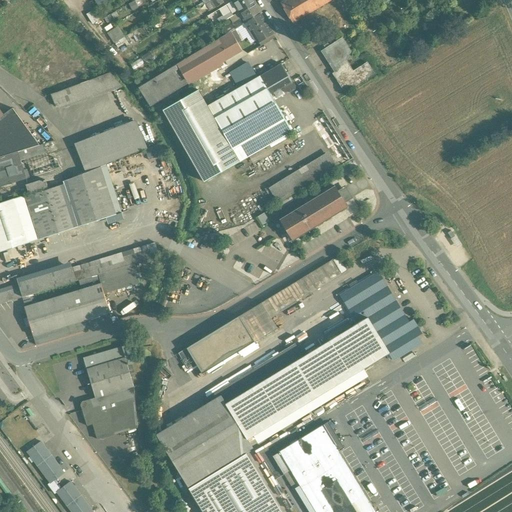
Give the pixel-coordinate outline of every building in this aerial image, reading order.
[(216,8),(211,0),(205,4),(210,12),(216,8)] [(252,0),(234,0),(233,1),(240,12),(255,3),(252,0)] [(285,0),(281,3),(293,24),(332,0),(285,0)] [(401,0),(379,0),(385,10),(402,1),(401,0)] [(235,23),(233,24),(234,27),(236,30),(246,23),(261,14),(255,3),(240,12),(243,18),(235,23)] [(227,9),(219,13),(224,22),(232,17),(227,9)] [(85,13),(91,23),(96,20),(90,10),(85,13)] [(261,14),(246,23),(248,26),(247,27),(256,41),(257,40),(259,43),(265,40),(266,42),(270,39),(269,37),(274,34),(261,14)] [(232,17),(224,22),(229,30),(234,27),(233,24),(235,23),(232,17)] [(244,44),(235,29),(231,32),(240,46),(244,44)] [(231,32),(179,64),(191,82),(223,63),(222,61),(242,50),(240,46),(231,32)] [(125,38),(115,43),(118,48),(127,42),(125,38)] [(342,40),(331,48),(328,44),(324,46),(327,51),(324,52),(338,73),(336,74),(341,83),(344,81),(349,88),(372,73),(367,65),(354,74),(345,61),(350,52),(342,40)] [(179,64),(140,88),(151,106),(191,82),(179,64)] [(282,64),(261,76),(271,94),(284,86),(287,91),(290,92),(294,89),(295,86),(282,64)] [(229,72),(239,89),(250,82),(241,66),(229,72)] [(109,73),(51,94),(55,106),(114,85),(109,73)] [(271,94),(261,76),(250,82),(239,89),(208,106),(199,90),(163,110),(205,182),(292,131),(271,94)] [(87,106),(95,127),(133,113),(125,92),(87,106)] [(0,157),(18,152),(39,145),(13,108),(4,115),(0,109),(0,157)] [(136,122),(77,148),(87,172),(146,149),(136,122)] [(39,145),(18,152),(20,160),(46,152),(43,144),(39,145)] [(18,152),(0,157),(0,186),(26,179),(24,171),(20,160),(18,152)] [(334,154),(274,191),(281,203),(341,166),(334,154)] [(58,158),(33,166),(36,176),(61,168),(58,158)] [(107,165),(101,167),(116,215),(122,213),(107,165)] [(101,167),(63,182),(64,184),(78,227),(116,215),(101,167)] [(46,180),(27,185),(29,194),(48,187),(46,180)] [(64,184),(26,196),(40,239),(78,227),(64,184)] [(335,186),(280,220),(293,241),(348,207),(335,186)] [(40,239),(26,196),(26,195),(14,199),(28,243),(40,239)] [(14,199),(2,203),(17,247),(28,243),(14,199)] [(2,203),(0,203),(0,252),(17,247),(2,203)] [(155,242),(72,268),(76,281),(105,272),(126,266),(135,263),(159,256),(155,242)] [(332,260),(239,316),(255,342),(278,328),(271,318),(341,275),(332,260)] [(135,263),(126,266),(130,281),(139,278),(135,263)] [(126,266),(105,272),(109,287),(130,281),(126,266)] [(72,268),(19,284),(24,297),(76,281),(72,268)] [(361,322),(227,404),(248,439),(391,353),(396,360),(421,345),(417,338),(421,335),(412,320),(408,323),(378,273),(343,294),(361,322)] [(0,304),(24,297),(19,284),(0,289),(0,304)] [(26,307),(25,308),(33,336),(75,324),(110,313),(101,284),(34,305),(26,307)] [(110,313),(75,324),(77,332),(113,322),(110,313)] [(223,326),(187,348),(179,353),(189,370),(197,365),(202,374),(255,342),(239,316),(223,326)] [(75,324),(33,336),(36,345),(77,332),(75,324)] [(96,367),(88,369),(96,398),(134,387),(128,366),(134,364),(132,356),(136,355),(133,344),(93,356),(96,367)] [(93,356),(84,358),(88,369),(96,367),(93,356)] [(96,398),(81,403),(88,426),(93,425),(98,440),(138,428),(134,387),(96,398)] [(227,404),(219,391),(155,431),(187,484),(244,449),(251,444),(248,439),(227,404)] [(377,511),(324,425),(280,451),(317,511),(377,511)] [(42,442),(27,452),(50,483),(64,472),(42,442)] [(281,511),(244,449),(187,484),(203,511),(281,511)] [(511,511),(511,463),(466,494),(466,505),(475,506),(474,511),(460,511),(459,508),(453,511),(511,511)] [(94,511),(71,482),(57,493),(71,511),(94,511)]
